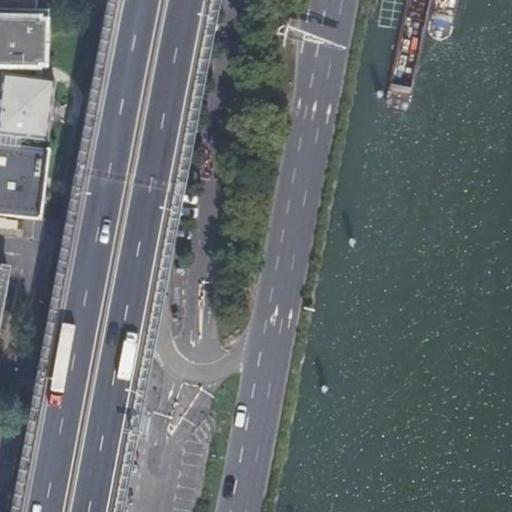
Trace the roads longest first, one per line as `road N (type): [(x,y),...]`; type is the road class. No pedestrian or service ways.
road 1 (motorway): [(81,511),(177,0)]
road 2 (motorway): [(141,0),(45,511)]
road 3 (primary): [(271,306),(329,0)]
road 4 (primary): [(122,254),(70,511)]
road 5 (primary): [(175,0),(122,254)]
road 6 (primary): [(122,254),(153,339),(175,369),(196,375),(232,361),(271,306)]
road 7 (primary): [(230,511),(271,306)]
